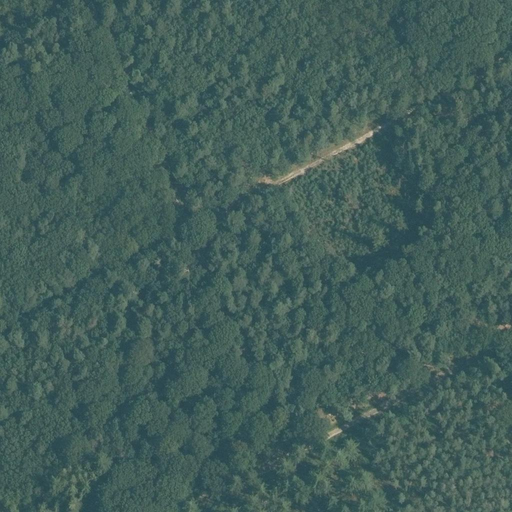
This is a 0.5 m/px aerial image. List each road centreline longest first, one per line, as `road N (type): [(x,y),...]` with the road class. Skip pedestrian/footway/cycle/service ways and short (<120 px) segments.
road 1 (unknown): [(293,451),(94,0)]
road 2 (unknown): [(191,222),(511,46)]
road 3 (track): [(511,337),(293,451)]
